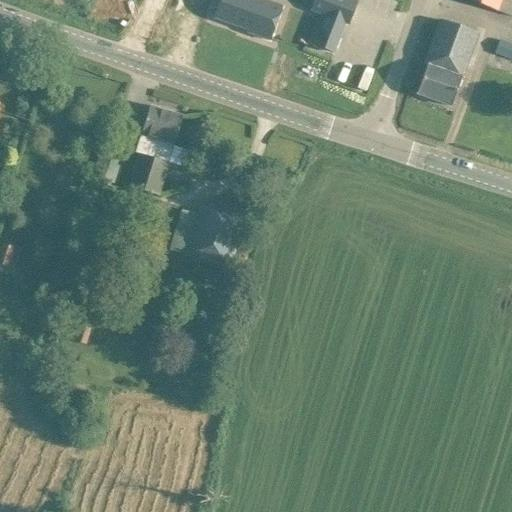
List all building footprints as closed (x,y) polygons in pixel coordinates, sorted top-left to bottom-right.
[(221,0),(214,19),(247,31),(246,32),(270,41),(282,7),(262,0),(221,0)] [(357,2),(350,0),(329,0),(324,15),(326,16),(314,46),(333,53),(344,23),(348,25),(357,2)] [(511,16),(511,0),(464,0),(511,17),(511,16)] [(451,107),(477,34),(440,20),(424,64),(427,65),(416,94),(451,107)] [(511,58),(511,45),(500,41),(495,53),(511,58)] [(133,190),(157,198),(182,116),(149,107),(135,153),(138,153),(128,187),(134,188),(133,190)] [(104,142),(90,180),(111,187),(112,182),(117,184),(123,168),(116,166),(122,149),(104,142)] [(228,269),(242,227),(248,208),(216,198),(212,208),(200,204),(197,215),(183,210),(169,249),(228,269)] [(0,273),(7,275),(9,267),(10,267),(15,253),(17,253),(18,249),(2,244),(1,248),(0,247),(0,273)] [(121,272),(115,293),(140,300),(157,305),(163,284),(146,279),(121,272)] [(101,297),(89,294),(82,315),(94,319),(101,297)] [(93,321),(81,317),(74,341),(85,345),(93,321)]
